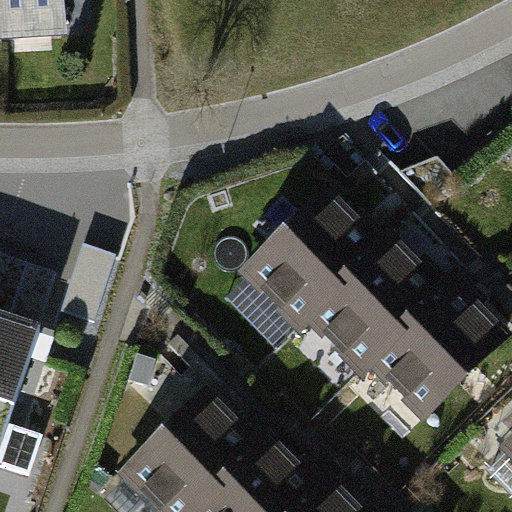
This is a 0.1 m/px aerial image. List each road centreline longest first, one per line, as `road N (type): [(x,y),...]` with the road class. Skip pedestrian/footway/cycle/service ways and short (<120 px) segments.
road 1 (residential): [(511,32),(401,94),(163,154),(0,154)]
road 2 (track): [(67,511),(156,229),(163,154),(151,0)]
